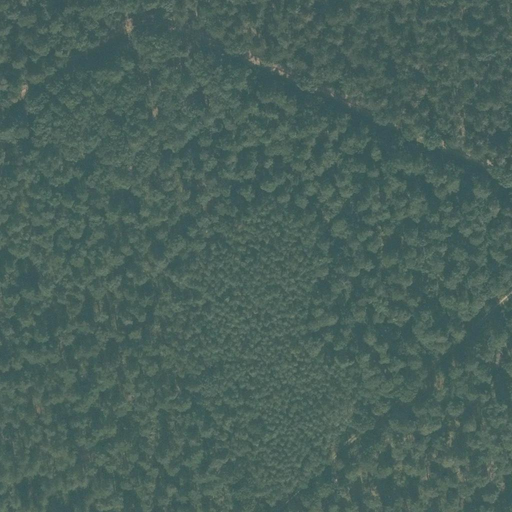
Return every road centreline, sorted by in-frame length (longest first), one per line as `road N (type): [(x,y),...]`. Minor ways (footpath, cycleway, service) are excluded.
road 1 (track): [(0,393),(84,320),(341,129),(358,105)]
road 2 (track): [(511,174),(153,14)]
road 3 (track): [(511,297),(275,511)]
road 4 (track): [(153,14),(0,102)]
